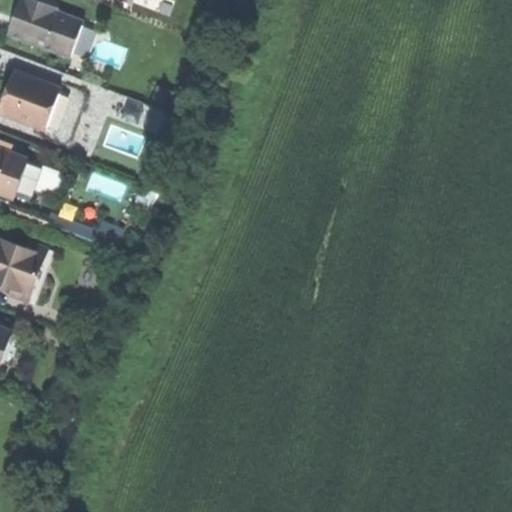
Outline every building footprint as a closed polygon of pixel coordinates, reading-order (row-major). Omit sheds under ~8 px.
[(72,53),(86,16),(42,0),(21,0),(16,13),(10,30),(72,53)] [(18,69),(15,76),(32,83),(35,76),(18,69)] [(48,127),(64,88),(35,76),(32,83),(15,76),(8,94),(2,109),(48,127)] [(0,187),(16,194),(30,158),(0,147),(0,187)] [(46,164),(30,158),(16,194),(33,200),(38,185),(46,164)] [(67,172),(46,164),(38,185),(59,193),(67,172)] [(9,294),(28,301),(47,247),(27,240),(25,246),(0,236),(0,283),(11,288),(9,294)] [(13,330),(8,328),(0,352),(0,365),(2,366),(13,330)]
